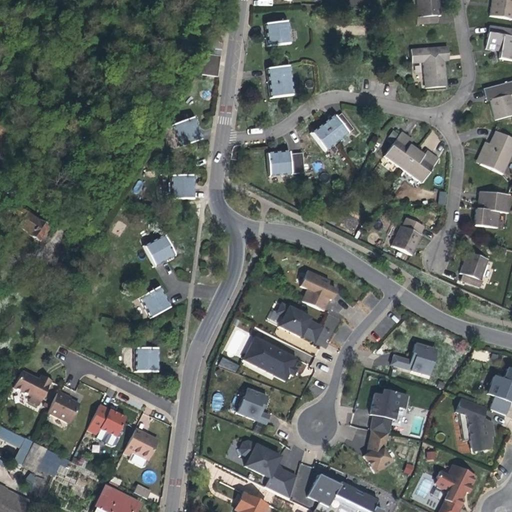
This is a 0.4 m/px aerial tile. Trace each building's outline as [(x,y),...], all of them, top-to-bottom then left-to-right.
[(416,0),(418,18),(436,16),(440,16),(439,4),(438,0),(416,0)] [(511,12),(511,0),(492,0),(491,6),(489,16),(511,20),(511,12)] [(436,16),(418,18),(416,18),(416,25),(437,23),(436,16)] [(290,44),(287,22),(264,25),(266,36),(267,47),(290,44)] [(487,38),(485,49),(500,51),(499,59),(511,60),(511,37),(511,38),(511,30),(489,26),(487,38)] [(443,61),(442,48),(410,50),(411,64),(422,63),(425,88),(445,87),(444,69),(443,61)] [(217,77),(220,56),(210,55),(200,54),(198,74),(217,77)] [(270,98),(292,95),(289,66),(266,69),(267,80),(270,98)] [(511,106),(510,96),(511,95),(511,81),(483,89),(485,97),(488,96),(490,101),(495,120),(511,115),(511,106)] [(341,114),(335,118),(348,134),(353,129),(341,114)] [(348,134),(335,118),(333,115),(327,120),(322,125),(316,129),(310,133),(325,152),(348,134)] [(198,129),(194,118),(171,126),(179,147),(202,139),(198,129)] [(0,164),(12,165),(13,121),(0,120),(0,164)] [(502,175),(511,151),(511,139),(495,132),(489,145),(480,165),(491,170),(500,174),(502,175)] [(423,156),(409,146),(404,143),(407,138),(401,133),(383,157),(420,183),(437,160),(431,155),(427,159),(423,156)] [(409,146),(412,141),(410,140),(407,138),(404,143),(409,146)] [(476,163),(480,165),(489,145),(485,143),(481,150),(476,163)] [(427,159),(431,155),(429,153),(426,151),(423,156),(427,159)] [(291,175),(289,155),(289,152),(278,153),(267,154),(269,177),(291,175)] [(302,153),(289,155),(291,175),(304,173),(302,153)] [(193,189),(193,176),(170,177),(170,200),(193,199),(193,189)] [(438,192),(439,205),(446,204),(445,191),(438,192)] [(507,213),(509,196),(479,192),(478,204),(484,205),(483,208),(483,210),(476,210),(474,226),(496,228),(498,212),(507,213)] [(38,241),(47,228),(10,204),(8,207),(5,208),(6,211),(9,210),(23,219),(18,226),(29,234),(28,235),(38,241)] [(505,229),(507,213),(498,212),(496,228),(505,229)] [(406,219),(401,227),(419,236),(423,227),(406,219)] [(420,236),(419,236),(401,227),(400,227),(391,246),(411,256),(416,245),(420,236)] [(174,256),(163,235),(143,246),(154,267),(166,260),(174,256)] [(498,248),(506,250),(508,241),(501,239),(498,248)] [(459,274),(462,275),(480,281),(487,261),(467,253),(463,264),(459,274)] [(324,279),(307,271),(300,287),(306,290),(301,302),(323,312),(328,300),(330,301),(332,298),(335,290),(327,286),(322,284),(324,279)] [(480,281),(462,275),(459,281),(479,288),(482,282),(480,281)] [(149,319),(170,307),(165,299),(159,287),(138,298),(149,319)] [(309,318),(281,304),(276,313),(283,316),(278,327),(300,338),(301,336),(314,342),(317,336),(322,327),(308,321),(309,318)] [(296,359),(254,337),(242,360),(284,382),(288,374),(292,367),(296,359)] [(428,377),(433,358),(426,357),(429,348),(414,344),(411,353),(414,354),(412,362),(408,360),(393,356),(390,366),(428,377)] [(433,358),(436,350),(429,348),(426,357),(433,358)] [(157,363),(157,349),(135,349),(134,372),(157,372),(157,363)] [(487,361),(489,353),(474,349),(472,358),(487,361)] [(236,372),(239,364),(222,357),(218,365),(236,372)] [(296,369),(292,367),(288,374),(293,377),(295,373),(296,369)] [(486,394),(493,397),(510,403),(511,404),(511,371),(506,369),(502,380),(492,377),(486,394)] [(38,405),(50,381),(41,376),(38,381),(34,379),(21,372),(12,388),(30,397),(28,400),(38,405)] [(249,399),(252,392),(246,389),(243,397),(249,399)] [(394,420),(396,408),(404,410),(406,395),(385,391),(384,396),(373,394),(371,404),(369,415),(372,416),(370,431),(373,431),(386,434),(387,434),(390,420),(394,420)] [(69,424),(79,405),(70,401),(65,398),(65,397),(57,392),(47,412),(69,424)] [(263,406),(267,397),(252,392),(249,399),(243,397),(236,414),(265,425),(269,416),(261,413),(258,411),(260,405),(263,406)] [(214,393),(211,408),(220,410),(223,394),(214,393)] [(505,416),(510,403),(493,397),(488,410),(505,416)] [(455,413),(458,414),(462,441),(469,440),(471,452),(488,450),(491,444),(490,437),(493,437),(491,423),(490,423),(485,424),(480,422),(481,419),(485,409),(460,399),(455,413)] [(86,431),(96,436),(99,429),(115,437),(125,419),(114,413),(99,405),(86,431)] [(0,427),(0,439),(19,449),(24,439),(0,427)] [(99,429),(96,436),(95,438),(111,446),(114,445),(117,439),(115,437),(99,429)] [(144,435),(134,430),(133,432),(146,439),(147,437),(144,435)] [(386,434),(373,431),(368,453),(365,455),(362,456),(373,473),(391,462),(383,450),(386,434)] [(373,431),(370,431),(367,442),(365,455),(368,453),(373,431)] [(148,460),(157,442),(147,437),(146,439),(133,432),(122,453),(129,457),(132,452),(146,459),(148,460)] [(13,461),(21,465),(32,443),(24,439),(19,449),(13,461)] [(244,466),(268,478),(275,464),(279,457),(270,453),(247,442),(242,444),(239,450),(240,454),(248,458),(244,466)] [(46,449),(32,443),(21,465),(35,471),(36,469),(46,449)] [(57,464),(60,456),(46,449),(36,469),(51,476),(57,464)] [(436,459),(436,451),(426,452),(427,460),(436,459)] [(143,466),(146,459),(132,452),(129,457),(127,460),(140,467),(143,466)] [(65,468),(69,460),(60,456),(57,464),(65,468)] [(406,463),(403,472),(411,475),(414,465),(406,463)] [(279,469),(275,464),(268,478),(264,487),(289,499),(295,477),(279,469)] [(444,500),(458,508),(459,508),(463,502),(461,497),(464,492),(467,494),(469,489),(475,478),(451,466),(446,476),(439,472),(435,478),(437,479),(434,484),(435,485),(436,488),(440,490),(443,488),(448,491),(443,500),(444,500)] [(25,480),(37,490),(44,482),(31,472),(25,480)] [(333,497),(338,486),(331,482),(317,475),(306,497),(328,507),(333,497)] [(118,486),(121,481),(111,476),(108,481),(118,486)] [(339,483),(338,486),(333,497),(364,511),(370,511),(373,508),(376,500),(340,482),(339,483)] [(146,500),(150,492),(136,485),(132,493),(146,500)] [(25,503),(3,492),(4,489),(0,486),(0,502),(18,511),(25,511),(31,502),(27,499),(25,503)] [(93,506),(105,511),(135,511),(139,505),(135,503),(136,500),(128,496),(127,499),(103,487),(93,506)] [(262,511),(266,505),(242,493),(237,503),(242,505),(238,511),(262,511)] [(456,511),(458,508),(444,500),(438,511),(456,511)] [(44,511),(53,511),(55,511),(34,502),(32,507),(44,511)] [(237,511),(238,511),(242,505),(237,503),(235,507),(233,510),(237,511)]
